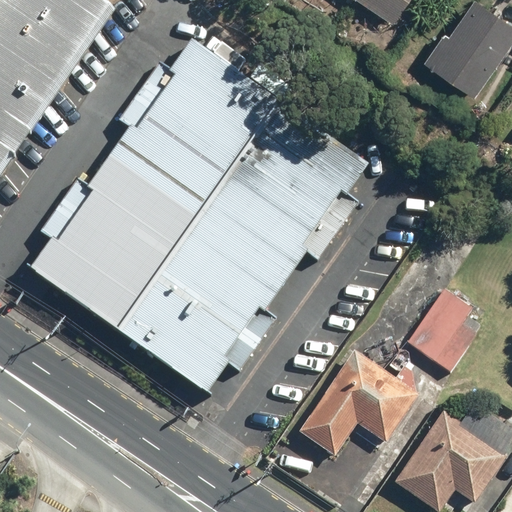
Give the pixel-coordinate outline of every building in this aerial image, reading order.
[(0,0),(0,172),(108,15),(85,0),(0,0)] [(413,0),(367,0),(400,21),(413,0)] [(511,41),(511,16),(488,0),(476,0),(455,32),(449,28),(431,55),(479,89),(511,41)] [(371,159),(195,40),(33,277),(210,396),(371,159)] [(450,287),(410,343),(454,374),(493,318),(450,287)] [(426,394),(362,349),(303,433),(339,458),(362,425),(391,444),(426,394)] [(463,420),(450,410),(396,484),(434,511),(440,511),(458,488),(479,504),(511,459),(511,455),(505,451),(511,441),(511,427),(476,402),(463,420)]
